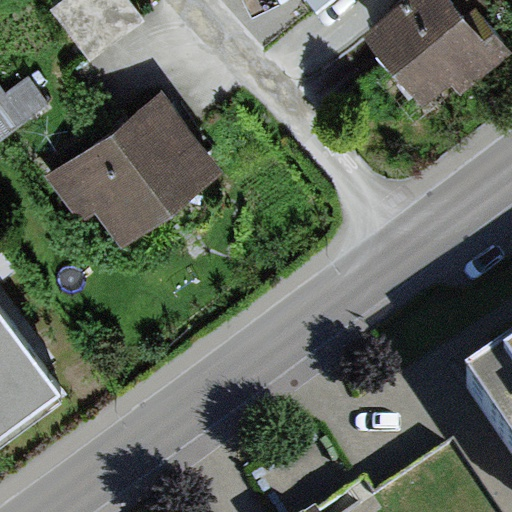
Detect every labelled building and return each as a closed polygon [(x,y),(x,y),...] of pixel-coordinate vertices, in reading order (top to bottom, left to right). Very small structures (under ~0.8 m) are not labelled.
[(135,0),(51,0),(49,2),(90,56),(146,15),(135,0)] [(468,0),(392,0),(366,21),(435,105),(511,41),(511,38),(495,17),(488,23),(468,0)] [(0,77),(0,134),(47,100),(27,73),(8,88),(0,77)] [(162,85),(49,166),(83,213),(97,203),(121,235),(219,165),(162,85)] [(0,294),(0,436),(61,392),(48,375),(56,369),(0,294)] [(511,340),(461,375),(511,451),(511,340)]
